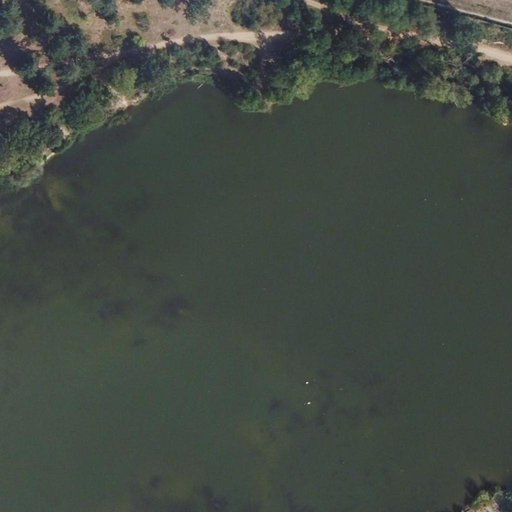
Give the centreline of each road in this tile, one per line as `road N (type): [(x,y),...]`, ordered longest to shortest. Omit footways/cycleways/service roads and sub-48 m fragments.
road 1 (track): [(0,106),(134,51),(184,41),(408,28)]
road 2 (track): [(134,51),(0,72)]
